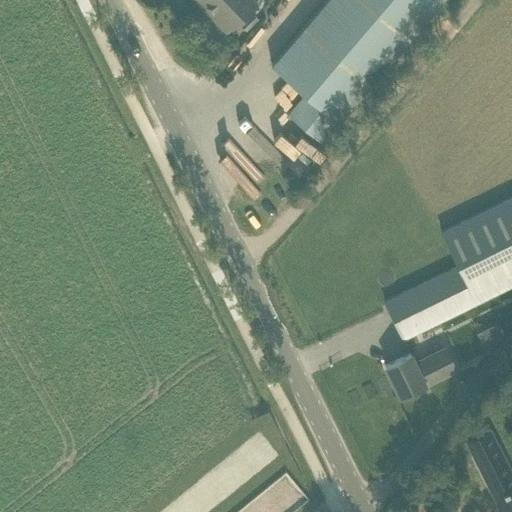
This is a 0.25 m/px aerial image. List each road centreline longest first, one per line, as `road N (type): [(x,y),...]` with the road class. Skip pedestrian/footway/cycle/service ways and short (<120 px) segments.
road 1 (tertiary): [(364,511),(110,0)]
road 2 (unknown): [(473,0),(338,162),(239,258)]
